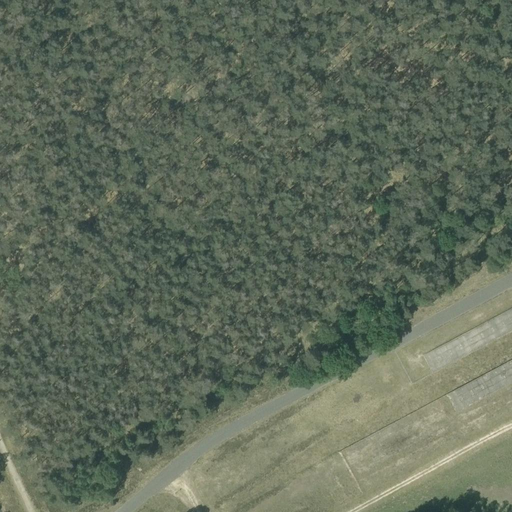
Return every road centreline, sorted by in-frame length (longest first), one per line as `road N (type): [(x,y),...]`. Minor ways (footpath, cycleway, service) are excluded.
road 1 (track): [(511,282),(266,412),(131,511)]
road 2 (track): [(359,511),(511,432)]
